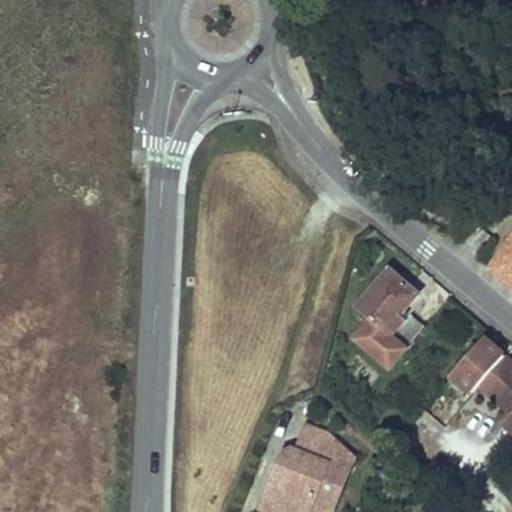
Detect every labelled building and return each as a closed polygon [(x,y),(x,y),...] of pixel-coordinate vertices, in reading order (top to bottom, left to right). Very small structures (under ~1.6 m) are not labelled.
[(240,136),(261,158),(271,148),(250,126),(240,136)] [(276,192),(298,213),(316,194),(295,173),(276,192)] [(511,284),(511,241),(492,271),(495,272),(511,284)] [(410,288),(390,272),(358,311),(373,323),(357,341),(390,369),(405,351),(391,338),(407,320),(402,317),(419,297),(410,288)] [(391,338),(405,351),(425,327),(411,315),(407,320),(391,338)] [(451,380),(472,398),(480,389),(511,416),(511,366),(483,342),(451,380)] [(314,511),(333,511),(353,462),(327,438),(307,430),(298,456),(292,454),(285,456),(282,465),(287,467),(284,476),(278,474),(269,495),(284,501),(279,511),(310,511),(311,511),(314,511)] [(282,465),(278,474),(284,476),(287,467),(282,465)] [(279,511),(284,501),(269,495),(262,511),(279,511)]
